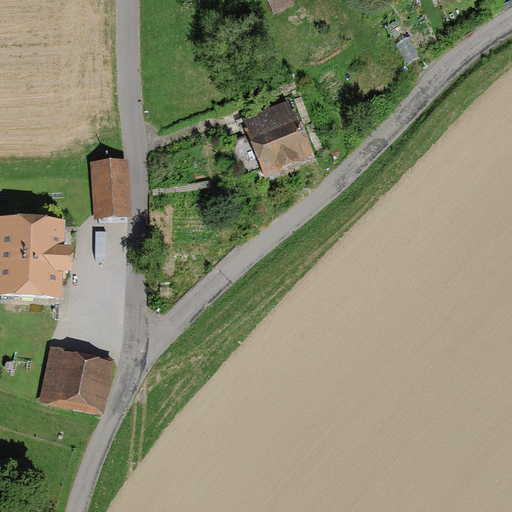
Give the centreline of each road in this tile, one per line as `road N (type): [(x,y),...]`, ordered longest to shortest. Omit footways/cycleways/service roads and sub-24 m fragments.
road 1 (residential): [(130,360),(341,176),(440,71),(511,17)]
road 2 (residential): [(128,0),(136,146),(130,360)]
road 3 (residential): [(69,511),(130,360)]
